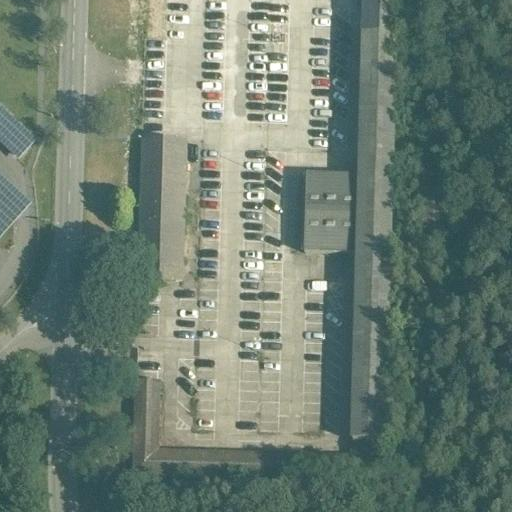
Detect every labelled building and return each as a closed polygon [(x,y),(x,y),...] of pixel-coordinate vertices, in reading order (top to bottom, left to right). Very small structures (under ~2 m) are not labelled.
[(358,257),(353,459),(323,459),(323,453),(316,453),(316,459),(157,454),(159,384),(137,383),(134,478),(385,485),(398,0),(365,0),(360,179),(358,257)] [(0,146),(17,162),(35,143),(0,109),(0,146)] [(186,142),(144,141),(140,283),(182,284),(186,142)] [(360,179),(307,178),(305,255),(358,257),(360,179)] [(0,242),(25,216),(31,210),(25,204),(0,180),(0,242)]
